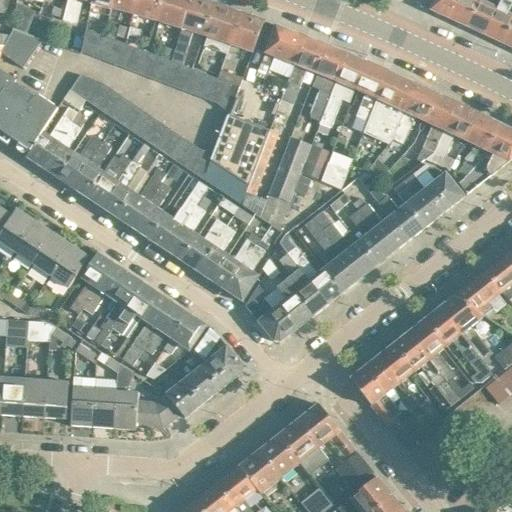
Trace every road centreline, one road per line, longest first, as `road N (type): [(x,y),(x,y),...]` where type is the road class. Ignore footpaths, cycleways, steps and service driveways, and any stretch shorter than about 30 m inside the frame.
road 1 (residential): [(0,165),(227,317),(283,386)]
road 2 (residential): [(315,361),(511,205)]
road 3 (residential): [(87,464),(180,466),(283,386)]
road 4 (residential): [(315,361),(435,511)]
road 5 (tertiary): [(511,91),(398,37)]
